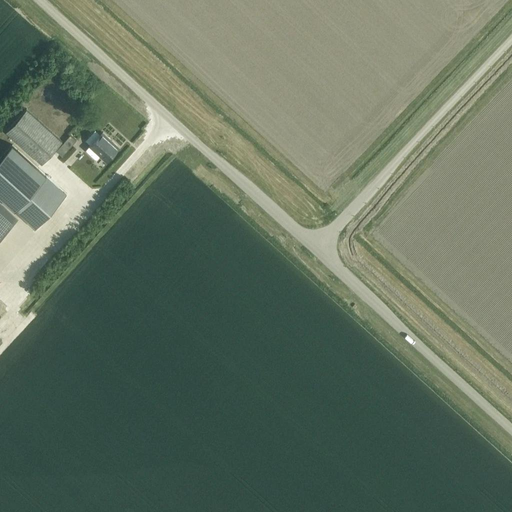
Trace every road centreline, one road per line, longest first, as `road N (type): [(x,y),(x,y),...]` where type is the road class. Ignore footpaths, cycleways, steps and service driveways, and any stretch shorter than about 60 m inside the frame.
road 1 (unclassified): [(328,249),(42,0)]
road 2 (unclassified): [(328,249),(511,47)]
road 3 (unclassified): [(511,423),(328,249)]
